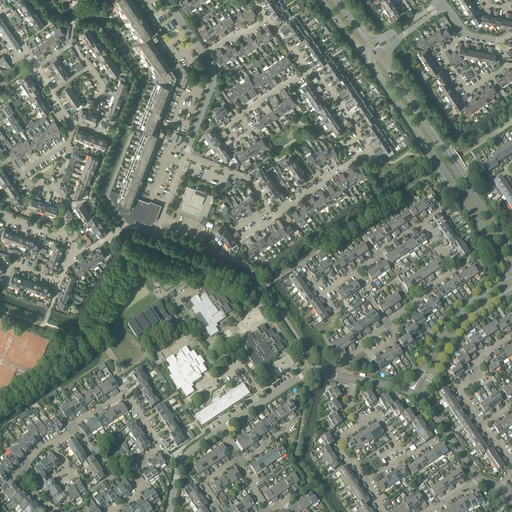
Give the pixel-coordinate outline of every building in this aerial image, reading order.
[(156,81),(139,126),(154,132),(159,134),(160,132),(164,134),(163,136),(164,136),(164,135),(166,136),(166,137),(169,138),(169,137),(168,137),(170,131),(171,132),(171,131),(162,128),(159,133),(154,131),(158,120),(163,122),(164,120),(166,121),(167,119),(160,116),(162,111),(166,113),(168,109),(163,107),(165,102),(172,105),(174,101),(167,98),(168,93),(176,96),(177,94),(174,93),(175,91),(170,89),(171,87),(183,91),(184,88),(174,85),(175,84),(178,85),(181,77),(176,77),(177,77),(176,76),(180,76),(180,75),(177,71),(174,73),(173,70),(182,64),(179,61),(169,68),(168,67),(172,64),(170,60),(165,63),(163,59),(167,56),(164,52),(160,55),(157,51),(161,48),(159,44),(155,47),(148,37),(152,34),(156,39),(165,33),(161,27),(153,33),(150,29),(154,27),(153,25),(149,28),(146,23),(150,20),(149,18),(148,17),(144,19),(141,15),(145,12),(142,9),(138,11),(135,7),(139,4),(137,1),(133,3),(130,0),(114,0),(112,2),(139,42),(135,45),(156,77),(155,77),(154,80),(156,81)] [(181,0),(183,1),(185,4),(182,6),(187,13),(192,10),(184,0),(181,0)] [(187,0),(184,0),(192,10),(196,7),(191,0),(190,0),(189,1),(187,0)] [(267,8),(277,2),(276,0),(269,0),(267,2),(268,4),(266,6),(267,8)] [(392,0),(390,0),(383,5),(385,8),(397,0),(393,0),(393,1),(392,0)] [(388,12),(396,6),(395,4),(398,3),(400,1),(399,0),(397,0),(385,8),(388,12)] [(464,3),(463,3),(466,8),(474,3),(473,0),(471,2),(469,0),(467,0),(466,2),(464,3)] [(21,6),(18,8),(21,12),(24,11),(31,6),(28,1),(21,6)] [(273,11),(280,6),(277,2),(267,8),(268,10),(271,8),(273,11)] [(466,8),(464,10),(468,15),(470,13),(476,9),(474,7),(476,5),(474,3),(466,8)] [(396,6),(388,12),(390,15),(403,6),(402,4),(400,6),(397,8),(396,6)] [(280,6),(273,11),(275,13),(272,15),(273,17),(283,11),(285,9),(282,5),(280,6)] [(27,15),(34,10),(31,6),(24,11),(27,15)] [(405,8),(403,6),(390,15),(388,17),(391,22),(394,20),(393,18),(401,13),(400,11),(403,9),(403,10),(405,8)] [(246,10),(253,20),(255,18),(253,15),(256,14),(251,7),(246,10)] [(283,11),(273,17),(274,19),(277,17),(279,20),(280,19),(282,22),(291,16),(286,8),(285,9),(283,11)] [(476,9),(470,13),(473,18),(479,14),(481,13),(479,10),(477,12),(476,9)] [(30,20),(37,15),(34,10),(27,15),(29,18),(30,20)] [(242,13),(247,20),(249,18),(251,21),(253,20),(246,10),(242,13)] [(240,11),(236,14),(244,26),(246,25),(244,22),(247,20),(242,13),(240,11)] [(236,14),(231,17),(233,19),(235,22),(237,26),(240,24),(242,27),(244,26),(236,14)] [(476,23),(478,23),(480,21),(482,19),(483,16),(482,16),(481,17),(479,14),(473,18),(473,19),(471,20),(471,21),(473,24),(474,24),(476,23)] [(33,25),(40,20),(39,18),(37,15),(30,20),(33,25)] [(221,21),(226,28),(228,26),(231,31),(233,30),(232,28),(226,18),(225,18),(224,15),(219,18),(221,21)] [(230,15),(226,18),(232,28),(234,26),(232,24),(235,22),(233,19),(231,17),(230,15)] [(483,16),(482,19),(480,21),(478,23),(480,26),(481,26),(486,22),(488,20),(489,16),(483,15),(483,16)] [(290,27),(299,21),(296,16),(287,22),(288,25),(290,27)] [(490,25),(492,24),(492,23),(494,22),(495,17),(489,16),(488,20),(486,22),(488,26),(490,25)] [(501,18),(495,17),(494,22),(492,23),(492,24),(490,25),(492,27),(493,28),(498,25),(498,24),(500,23),(501,18)] [(500,28),(504,26),(504,25),(506,24),(507,19),(501,18),(500,23),(498,24),(498,25),(500,28)] [(40,20),(33,25),(37,30),(44,25),(40,20)] [(176,25),(172,20),(165,24),(169,30),(176,25)] [(226,28),(221,21),(217,24),(223,34),(224,36),(226,34),(223,30),(226,28)] [(283,32),(282,32),(284,35),(292,30),(293,32),(300,27),(303,25),(300,21),(299,21),(290,27),(285,30),(283,32)] [(10,30),(4,23),(0,25),(0,30),(2,30),(5,34),(10,30)] [(212,27),(217,34),(219,32),(221,35),(223,34),(217,24),(212,27)] [(54,25),(52,26),(56,32),(59,37),(64,33),(59,26),(57,28),(54,25)] [(269,38),(269,39),(274,36),(267,25),(265,27),(267,30),(264,32),(269,38)] [(300,27),(293,32),(294,33),(296,36),(304,31),(306,30),(303,25),(300,27)] [(441,28),(440,29),(442,31),(446,37),(448,35),(450,37),(452,35),(452,34),(451,32),(448,28),(448,27),(446,25),(445,26),(444,25),(440,28),(441,28)] [(207,30),(214,40),(216,39),(214,36),(217,34),(212,27),(207,30)] [(91,30),(89,28),(79,35),(83,40),(85,38),(92,33),(90,31),(91,30)] [(214,40),(207,30),(206,28),(199,32),(204,38),(206,37),(208,40),(210,38),(212,41),(214,40)] [(435,32),(443,44),(445,43),(442,39),(446,37),(442,31),(440,29),(435,32)] [(15,38),(10,30),(5,34),(0,37),(0,36),(0,38),(2,41),(7,37),(10,42),(15,38)] [(260,30),(258,31),(265,42),(266,44),(271,41),(269,39),(269,38),(264,32),(262,33),(260,30)] [(296,36),(299,41),(301,40),(307,36),(306,36),(309,34),(306,30),(304,31),(296,36)] [(265,42),(258,31),(256,33),(258,36),(256,37),(260,45),(265,42)] [(51,35),(56,42),(61,39),(59,37),(56,32),(55,32),(51,35)] [(430,35),(436,44),(439,42),(442,46),(443,44),(435,32),(430,35)] [(88,42),(96,37),(94,35),(93,36),(92,33),(85,38),(88,42)] [(301,40),(304,44),(306,42),(314,38),(311,33),(309,34),(306,36),(307,36),(301,40)] [(56,42),(51,35),(46,38),(51,45),(56,42)] [(436,44),(430,35),(425,39),(429,45),(432,43),(433,46),(436,44)] [(249,38),(256,48),(260,45),(256,37),(253,39),(251,36),(249,38)] [(421,45),(425,50),(426,50),(428,49),(427,47),(429,45),(425,39),(423,36),(416,41),(416,43),(417,44),(417,45),(418,47),(421,45)] [(96,37),(88,42),(91,47),(93,46),(98,42),(96,40),(97,39),(96,37)] [(20,46),(15,38),(10,42),(5,45),(7,49),(12,45),(15,49),(20,46)] [(41,41),(46,48),(51,45),(46,38),(41,41)] [(256,48),(249,38),(247,39),(249,42),(247,43),(251,51),(256,48)] [(314,38),(306,42),(309,47),(317,42),(314,38)] [(251,51),(247,43),(244,45),(240,40),(238,41),(240,43),(247,54),(251,51)] [(46,48),(41,41),(37,44),(42,51),(46,48)] [(94,51),(104,45),(102,43),(101,43),(100,41),(98,42),(93,46),(91,47),(94,51)] [(247,54),(240,43),(240,44),(239,42),(237,44),(240,48),(238,50),(237,50),(240,53),(239,53),(242,57),(247,54)] [(317,42),(309,47),(312,51),(320,47),(317,42)] [(459,52),(463,58),(467,56),(465,53),(466,49),(462,48),(461,46),(462,43),(459,42),(457,50),(459,51),(459,52)] [(43,53),(42,51),(37,44),(32,48),(37,55),(39,53),(40,54),(41,53),(41,54),(43,53)] [(227,44),(225,45),(228,50),(226,52),(231,59),(232,61),(237,58),(235,56),(228,46),(227,44)] [(228,46),(235,56),(239,53),(240,53),(237,50),(238,50),(235,45),(232,47),(230,44),(228,46)] [(104,45),(94,51),(94,52),(97,56),(106,50),(104,48),(105,47),(104,45)] [(484,52),(483,56),(485,59),(484,59),(489,66),(492,63),(490,60),(489,58),(491,47),(489,46),(488,51),(487,50),(487,53),(484,52)] [(320,47),(312,51),(315,56),(323,51),(320,47)] [(493,47),(491,47),(489,58),(490,60),(492,63),(493,64),(497,61),(495,59),(496,54),(493,54),(493,52),(492,52),(493,47)] [(220,49),(218,50),(226,62),(231,59),(226,52),(223,53),(220,49)] [(423,60),(429,56),(428,53),(430,52),(428,49),(426,50),(425,50),(425,51),(420,54),(423,60)] [(106,50),(97,56),(100,60),(110,54),(108,52),(107,52),(106,50)] [(218,50),(216,51),(217,53),(219,56),(216,58),(218,61),(216,62),(219,66),(221,65),(226,62),(218,50)] [(323,51),(315,56),(318,60),(326,55),(323,51)] [(455,51),(452,53),(458,62),(459,63),(464,60),(463,58),(459,52),(456,53),(455,51)] [(458,62),(452,53),(450,55),(451,57),(449,59),(453,65),(458,62)] [(100,60),(103,65),(105,64),(112,59),(110,57),(111,56),(110,54),(100,60)] [(331,59),(328,54),(326,55),(318,60),(321,65),(331,59)] [(0,57),(0,64),(3,63),(7,68),(10,66),(3,55),(0,57)] [(282,58),(287,65),(292,62),(287,55),(282,58)] [(51,69),(63,61),(59,56),(50,62),(52,65),(49,66),(49,68),(50,68),(51,69)] [(427,65),(435,59),(433,57),(431,58),(429,56),(423,60),(427,65)] [(333,57),(326,62),(329,67),(336,62),(333,57)] [(287,65),(282,58),(278,61),(283,68),(287,65)] [(108,68),(116,63),(114,61),(113,61),(112,59),(105,64),(108,68)] [(430,70),(436,66),(434,63),(436,62),(435,59),(427,65),(430,70)] [(57,71),(66,65),(63,61),(51,69),(51,70),(51,71),(52,71),(55,69),(57,71)] [(283,68),(278,61),(274,64),(278,71),(283,68)] [(332,71),(339,66),(336,62),(329,67),(332,71)] [(106,69),(109,73),(111,73),(118,68),(116,66),(117,65),(116,63),(108,68),(106,69)] [(278,71),(274,64),(269,67),(274,74),(278,71)] [(56,76),(57,78),(69,70),(66,65),(57,71),(58,73),(55,75),(55,76),(56,76)] [(185,75),(188,74),(183,66),(180,68),(185,75)] [(335,76),(342,71),(339,66),(332,71),(335,76)] [(436,66),(430,70),(433,75),(435,73),(442,69),(440,67),(438,68),(436,66)] [(265,70),(275,85),(278,83),(273,76),(275,75),(274,74),(269,67),(265,70)] [(119,70),(118,68),(111,73),(114,77),(122,72),(120,70),(119,70)] [(439,79),(447,73),(446,70),(443,72),(442,69),(435,73),(439,79)] [(72,74),(69,70),(57,78),(58,79),(57,80),(58,80),(61,78),(63,80),(72,74)] [(275,85),(265,70),(260,73),(265,80),(265,81),(266,82),(267,81),(272,87),(275,85)] [(265,80),(259,71),(254,74),(256,76),(261,84),(262,86),(264,85),(263,82),(265,80)] [(342,71),(335,76),(338,80),(340,79),(345,75),(342,71)] [(503,76),(507,82),(511,79),(511,78),(507,71),(504,72),(505,74),(503,76)] [(21,84),(33,76),(32,75),(32,74),(31,74),(29,76),(27,73),(18,79),(21,84)] [(446,81),(449,80),(447,77),(449,75),(447,73),(439,79),(442,83),(442,84),(446,81)] [(345,75),(340,79),(343,83),(350,78),(347,74),(345,75)] [(245,80),(255,95),(258,94),(253,86),(254,85),(254,84),(251,79),(248,75),(244,78),(245,80)] [(24,88),(33,82),(32,80),(34,78),(35,77),(34,77),(33,76),(21,84),(24,88)] [(261,84),(256,76),(251,79),(254,84),(254,85),(256,87),(261,84)] [(507,82),(503,76),(500,78),(499,76),(496,78),(502,86),(507,82)] [(245,80),(244,78),(239,81),(241,83),(246,90),(247,89),(252,97),(255,95),(245,80)] [(350,78),(343,83),(346,88),(353,83),(350,78)] [(119,86),(128,89),(128,87),(127,87),(128,84),(126,83),(128,80),(125,79),(124,82),(121,81),(119,86)] [(304,92),(313,86),(312,84),(315,82),(313,79),(301,87),(304,92)] [(235,84),(241,93),(246,90),(241,83),(239,81),(235,84)] [(448,83),(446,81),(442,84),(442,83),(440,85),(444,90),(452,85),(450,82),(448,83)] [(29,91),(39,85),(38,84),(39,83),(37,83),(35,85),(33,82),(24,88),(27,93),(29,91)] [(353,83),(346,88),(347,90),(349,92),(356,87),(353,83)] [(63,96),(73,89),(69,84),(62,89),(64,91),(61,93),(61,94),(62,94),(63,96)] [(241,93),(235,84),(230,87),(232,89),(237,96),(238,95),(244,103),(246,102),(246,101),(246,100),(244,98),(241,94),(241,93)] [(40,86),(39,85),(29,91),(27,93),(30,97),(39,91),(38,89),(41,87),(41,86),(40,86)] [(313,86),(304,92),(307,96),(321,87),(319,85),(315,88),(313,86)] [(452,85),(444,90),(447,95),(453,91),(451,88),(453,87),(452,85)] [(128,89),(119,86),(117,91),(125,94),(125,91),(127,92),(128,89)] [(487,87),(492,96),(497,92),(495,89),(493,86),(490,88),(489,86),(487,87)] [(321,87),(307,96),(310,101),(317,96),(319,94),(318,92),(322,89),(321,87)] [(352,97),(359,92),(356,87),(349,92),(344,95),(342,97),(344,99),(350,95),(352,97)] [(483,93),(489,101),(494,98),(492,96),(487,87),(484,89),(486,91),(483,93)] [(69,98),(76,94),(73,89),(63,96),(64,97),(63,97),(64,98),(67,96),(69,98)] [(232,100),(237,96),(232,89),(227,92),(232,100)] [(282,90),(293,107),(297,105),(291,95),(289,96),(288,95),(284,89),(282,90)] [(282,101),(288,110),(292,107),(293,108),(293,107),(282,90),(279,92),(284,99),(282,101)] [(359,92),(352,97),(353,99),(346,104),(347,106),(362,96),(365,95),(362,90),(359,92)] [(125,94),(117,91),(115,96),(124,100),(125,97),(123,97),(125,94)] [(450,100),(458,94),(457,92),(455,93),(453,91),(447,95),(450,100)] [(37,93),(28,99),(31,103),(33,102),(43,95),(42,94),(43,93),(42,93),(39,95),(37,93)] [(323,99),(325,97),(327,96),(326,93),(319,98),(317,96),(310,101),(313,105),(320,100),(323,99)] [(479,98),(483,105),(489,101),(483,93),(480,95),(482,97),(479,98)] [(69,105),(79,98),(76,94),(69,98),(70,100),(67,102),(67,103),(68,103),(69,105)] [(454,105),(460,101),(462,99),(461,98),(460,97),(458,94),(450,100),(454,105)] [(36,106),(43,102),(42,99),(45,98),(45,97),(44,97),(43,95),(33,102),(36,106)] [(275,95),(273,96),(274,99),(276,101),(277,104),(284,113),(288,111),(288,110),(282,101),(280,102),(275,95)] [(124,100),(115,96),(113,101),(121,104),(122,104),(123,102),(124,100)] [(276,101),(274,99),(272,96),(270,98),(275,105),(273,107),(274,109),(278,114),(279,116),(279,117),(284,113),(277,104),(276,101)] [(358,106),(365,101),(362,96),(347,106),(349,109),(356,104),(358,106)] [(79,98),(69,105),(70,106),(69,106),(71,107),(73,105),(75,107),(82,103),(79,98)] [(473,100),(478,108),(483,105),(479,98),(477,100),(475,98),(473,100)] [(19,99),(13,103),(16,107),(22,103),(19,99)] [(320,100),(313,105),(316,110),(318,109),(324,105),(323,105),(320,100)] [(478,108),(473,100),(470,101),(472,103),(469,105),(473,111),(478,108)] [(121,104),(113,101),(111,106),(120,110),(121,107),(122,104),(121,104)] [(361,110),(368,105),(365,101),(358,106),(361,110)] [(461,103),(460,101),(454,105),(457,110),(461,108),(462,110),(464,108),(463,106),(465,104),(463,102),(461,103)] [(43,102),(36,106),(37,107),(34,108),(38,113),(38,112),(49,104),(48,103),(49,102),(48,102),(45,104),(43,102)] [(265,104),(275,119),(279,116),(278,114),(274,109),(272,110),(267,103),(265,104)] [(325,103),(323,105),(324,105),(318,109),(321,113),(329,108),(328,108),(325,103)] [(333,105),(331,106),(328,108),(329,108),(321,113),(320,114),(323,119),(332,113),(330,110),(338,105),(336,103),(333,105)] [(6,111),(8,115),(9,115),(12,113),(14,112),(8,104),(0,109),(0,114),(6,111)] [(50,106),(49,104),(38,112),(41,117),(43,116),(44,117),(49,113),(48,112),(49,111),(48,108),(51,107),(51,106),(50,106)] [(219,107),(224,115),(229,112),(224,104),(219,107)] [(275,119),(265,104),(262,106),(267,114),(265,115),(270,122),(275,119)] [(364,115),(371,110),(374,108),(371,104),(368,105),(361,110),(364,115)] [(465,104),(463,106),(464,108),(462,110),(466,116),(473,111),(469,105),(467,107),(465,104)] [(109,111),(117,114),(118,112),(119,112),(120,110),(111,106),(109,111)] [(224,115),(219,107),(215,111),(218,115),(215,117),(215,119),(216,120),(215,121),(217,124),(219,123),(222,121),(220,118),(224,115)] [(84,121),(88,112),(81,109),(79,111),(78,114),(80,115),(80,118),(82,119),(82,120),(84,121)] [(334,111),(332,113),(323,119),(326,123),(335,117),(334,117),(337,115),(339,114),(342,112),(340,110),(335,113),(334,111)] [(367,119),(374,114),(371,110),(364,115),(367,119)] [(117,114),(109,111),(107,116),(116,120),(117,117),(116,117),(117,114)] [(90,122),(93,114),(88,112),(84,121),(87,122),(87,121),(90,122)] [(4,118),(2,119),(1,120),(3,123),(9,120),(12,124),(17,121),(12,113),(9,115),(8,115),(4,118)] [(93,114),(90,122),(92,123),(92,124),(95,125),(96,121),(98,122),(100,118),(98,117),(98,116),(93,114)] [(374,114),(367,119),(370,123),(375,120),(377,119),(374,114)] [(261,118),(266,125),(270,122),(265,115),(261,118)] [(326,123),(325,124),(328,128),(330,126),(337,121),(335,117),(326,123)] [(266,125),(261,118),(256,121),(261,128),(266,125)] [(333,131),(341,126),(343,124),(345,123),(348,121),(346,118),(339,123),(337,121),(330,126),(330,127),(333,131)] [(378,125),(375,120),(370,123),(370,124),(368,125),(371,130),(378,125)] [(17,121),(12,124),(7,127),(7,128),(6,128),(9,131),(14,128),(17,132),(22,129),(17,121)] [(50,124),(58,136),(59,135),(60,134),(58,132),(60,130),(54,121),(50,124)] [(50,124),(45,127),(46,129),(47,129),(51,136),(54,134),(55,137),(55,138),(58,142),(61,140),(58,136),(50,124)] [(378,125),(371,130),(374,134),(381,129),(378,125)] [(341,126),(333,131),(336,136),(344,131),(341,126)] [(79,139),(82,131),(80,130),(80,129),(78,128),(74,137),(79,139)] [(215,132),(212,128),(204,134),(203,135),(205,137),(206,137),(207,136),(208,137),(215,132)] [(377,139),(384,134),(386,132),(384,128),(381,129),(374,134),(377,139)] [(42,132),(49,142),(50,141),(51,141),(51,140),(49,138),(51,136),(47,129),(46,129),(42,132)] [(206,139),(209,143),(226,132),(225,130),(220,133),(219,132),(217,134),(215,132),(208,137),(206,139)] [(84,141),(88,132),(86,131),(85,132),(82,131),(79,139),(84,141)] [(38,135),(42,142),(45,141),(46,143),(47,143),(49,142),(42,132),(38,135)] [(90,143),(93,135),(90,134),(90,133),(88,132),(84,141),(85,141),(84,143),(89,145),(90,143)] [(143,132),(120,191),(135,197),(137,193),(141,195),(142,192),(137,191),(139,186),(144,188),(146,183),(141,182),(143,177),(148,179),(149,174),(144,173),(146,168),(151,169),(153,165),(148,163),(150,159),(155,160),(156,156),(151,154),(153,150),(158,151),(160,147),(155,145),(158,138),(143,132)] [(226,132),(209,143),(212,148),(214,146),(221,141),(220,139),(228,134),(226,132)] [(42,142),(38,135),(36,133),(32,136),(33,138),(40,148),(41,147),(42,147),(42,146),(40,144),(42,142)] [(182,143),(184,137),(176,134),(174,140),(182,143)] [(262,148),(256,139),(255,138),(256,138),(254,136),(252,134),(249,135),(253,141),(252,142),(252,144),(253,143),(258,151),(262,148)] [(377,139),(372,142),(370,143),(369,144),(371,147),(379,141),(380,143),(387,138),(384,134),(377,139)] [(95,145),(98,136),(96,135),(95,136),(93,135),(90,143),(89,145),(94,147),(95,145)] [(100,147),(103,139),(103,138),(101,137),(98,136),(95,145),(100,147)] [(244,137),(242,138),(245,142),(247,144),(246,144),(248,147),(251,145),(247,140),(246,140),(244,137)] [(257,138),(256,139),(262,148),(264,151),(268,148),(262,137),(258,140),(257,138)] [(29,141),(29,142),(32,146),(33,149),(36,147),(37,149),(38,150),(38,149),(40,148),(33,138),(29,141)] [(103,139),(100,147),(105,149),(108,140),(106,139),(103,138),(103,139)] [(230,138),(223,143),(224,146),(227,144),(232,141),(230,138)] [(383,148),(390,143),(387,138),(380,143),(381,145),(383,148)] [(409,143),(406,138),(401,142),(404,146),(409,143)] [(27,139),(23,142),(23,143),(29,152),(31,151),(31,150),(30,148),(32,146),(29,142),(29,141),(27,139)] [(23,142),(22,140),(17,143),(23,152),(25,151),(31,160),(33,158),(29,152),(23,143),(23,142)] [(221,141),(214,146),(212,148),(215,152),(217,151),(224,146),(223,143),(221,141)] [(383,148),(375,153),(377,156),(385,150),(386,152),(396,146),(393,141),(390,143),(383,148)] [(23,152),(17,143),(12,147),(14,149),(14,148),(20,158),(22,157),(22,156),(21,154),(23,152)] [(227,144),(224,146),(217,151),(220,155),(229,150),(228,148),(231,145),(229,143),(227,144)] [(248,147),(253,154),(258,151),(253,143),(252,144),(251,145),(248,147)] [(328,148),(334,157),(338,154),(336,151),(341,148),(339,144),(334,148),(334,147),(331,146),(328,148)] [(383,148),(381,145),(378,147),(373,150),(375,153),(383,148)] [(244,150),(249,157),(253,154),(248,147),(244,150)] [(500,151),(505,159),(510,156),(504,147),(500,151)] [(19,159),(20,158),(14,148),(14,149),(9,152),(14,158),(16,157),(18,159),(19,160),(19,159)] [(235,156),(234,155),(233,153),(237,150),(236,148),(230,152),(229,150),(220,155),(225,162),(235,156)] [(235,156),(239,153),(244,160),(249,157),(244,150),(242,148),(238,151),(237,150),(233,153),(234,155),(235,156)] [(323,151),(328,158),(330,156),(333,162),(336,160),(335,158),(334,159),(333,157),(334,157),(328,148),(323,151)] [(328,158),(323,151),(319,154),(323,161),(328,158)] [(495,154),(501,162),(505,159),(500,151),(495,154)] [(319,164),(314,157),(311,152),(306,156),(312,165),(314,164),(319,170),(321,168),(319,164)] [(314,157),(319,164),(323,161),(319,154),(314,157)] [(501,162),(495,154),(491,157),(492,159),(496,165),(497,164),(501,162)] [(87,160),(98,165),(99,163),(98,162),(99,159),(89,155),(87,160)] [(285,166),(295,159),(292,155),(286,158),(285,156),(279,160),(284,167),(285,166)] [(291,169),(298,164),(295,159),(285,166),(288,170),(291,169)] [(488,162),(493,170),(498,166),(497,164),(496,165),(492,159),(488,162)] [(98,165),(87,160),(85,165),(95,169),(96,167),(97,167),(98,165)] [(493,170),(488,162),(483,165),(488,173),(493,170)] [(256,176),(265,170),(267,169),(264,164),(262,166),(261,163),(256,167),(257,169),(255,170),(253,173),(256,176)] [(294,173),(301,168),(298,164),(291,169),(294,173)] [(358,171),(361,176),(363,179),(367,175),(360,164),(358,166),(360,170),(358,171)] [(83,170),(94,175),(95,173),(94,172),(95,169),(85,165),(83,170)] [(351,167),(349,168),(359,182),(363,179),(361,176),(358,171),(357,169),(354,171),(351,167)] [(293,176),(295,179),(302,174),(304,173),(301,168),(294,173),(295,175),(293,176)] [(359,182),(349,168),(347,169),(350,174),(348,175),(354,185),(359,182)] [(81,175),(91,179),(92,177),(93,177),(94,175),(83,170),(81,175)] [(265,170),(256,176),(256,177),(253,179),(254,181),(260,177),(261,180),(268,175),(265,170)] [(8,171),(0,176),(0,180),(1,182),(8,177),(7,175),(9,174),(10,172),(9,172),(8,171)] [(343,173),(340,174),(348,185),(350,188),(354,185),(348,175),(345,177),(343,173)] [(295,179),(298,184),(305,179),(302,174),(295,179)] [(339,181),(344,188),(348,185),(340,174),(338,175),(341,180),(339,181)] [(9,179),(8,177),(1,182),(0,182),(0,184),(2,188),(4,187),(14,180),(18,178),(16,175),(9,179)] [(91,179),(81,175),(79,181),(81,181),(88,184),(90,185),(91,183),(90,182),(91,179)] [(264,184),(271,179),(268,175),(261,180),(264,184)] [(497,187),(505,182),(502,177),(494,183),(497,187)] [(228,179),(224,190),(226,190),(233,185),(228,179)] [(271,179),(264,184),(262,185),(265,190),(267,189),(274,184),(271,179)] [(14,180),(4,187),(7,191),(14,186),(13,184),(15,183),(16,181),(15,181),(14,180)] [(344,188),(339,181),(337,183),(339,186),(337,188),(343,198),(348,195),(344,188)] [(267,189),(270,193),(279,187),(276,182),(274,184),(267,189)] [(500,192),(508,186),(505,182),(497,187),(500,192)] [(60,185),(59,188),(63,189),(65,193),(67,193),(68,191),(67,190),(68,188),(60,185)] [(85,188),(77,185),(75,190),(87,195),(89,190),(85,189),(85,188)] [(200,189),(200,188),(200,187),(199,186),(198,186),(197,186),(197,187),(196,189),(187,185),(183,197),(183,198),(184,199),(187,200),(186,203),(185,203),(184,204),(182,209),(196,215),(197,215),(197,214),(198,214),(199,211),(201,212),(200,212),(200,213),(201,213),(201,214),(207,216),(215,196),(206,192),(207,191),(200,189)] [(10,196),(20,189),(19,188),(20,187),(18,187),(16,189),(14,186),(7,191),(10,196)] [(332,186),(330,187),(340,203),(341,202),(340,200),(343,198),(337,188),(335,190),(332,186)] [(503,196),(511,191),(508,186),(500,192),(503,196)] [(279,187),(270,193),(273,198),(275,196),(282,191),(279,187)] [(330,193),(328,194),(333,201),(334,204),(338,201),(339,203),(340,203),(330,187),(328,189),(330,193)] [(135,197),(112,188),(109,194),(127,221),(134,224),(136,220),(149,225),(155,221),(161,206),(157,205),(135,197)] [(10,196),(8,197),(11,202),(13,200),(20,195),(19,193),(22,192),(22,190),(21,190),(20,189),(10,196)] [(32,198),(29,206),(28,209),(33,210),(38,197),(41,191),(37,189),(35,194),(36,196),(36,197),(34,200),(32,198)] [(87,195),(75,190),(73,196),(81,199),(82,196),(83,196),(84,194),(87,195)] [(286,196),(282,191),(275,196),(279,201),(286,196)] [(317,198),(324,207),(328,205),(327,202),(321,193),(319,191),(317,192),(320,196),(317,198)] [(506,201),(511,196),(511,192),(511,191),(503,196),(506,201)] [(252,192),(251,194),(250,192),(245,196),(247,198),(247,197),(252,205),(256,201),(253,197),(255,196),(252,192)] [(333,201),(328,194),(326,196),(323,192),(321,193),(327,202),(328,205),(333,201)] [(426,200),(434,211),(436,210),(434,207),(434,206),(433,206),(436,204),(433,200),(435,199),(431,194),(429,195),(430,197),(426,200)] [(20,195),(13,200),(16,204),(14,205),(19,212),(24,205),(21,201),(26,198),(25,197),(25,196),(24,196),(22,198),(20,195)] [(324,207),(317,198),(315,200),(312,196),(310,197),(319,210),(324,207)] [(39,210),(42,202),(40,201),(41,198),(40,197),(40,198),(38,197),(33,210),(33,211),(38,213),(39,210)] [(42,202),(39,210),(44,212),(48,201),(49,198),(48,197),(46,199),(47,200),(46,200),(45,203),(42,202)] [(242,200),(251,213),(253,211),(249,206),(252,205),(247,197),(247,198),(242,200)] [(319,210),(310,197),(308,199),(311,203),(309,204),(313,211),(314,211),(315,213),(319,210)] [(251,213),(242,200),(238,203),(243,211),(245,209),(248,214),(251,213)] [(421,203),(427,210),(429,208),(432,212),(434,211),(426,200),(421,203)] [(79,212),(86,207),(84,205),(85,204),(84,202),(76,207),(79,212)] [(238,203),(237,202),(232,205),(238,214),(243,211),(238,203)] [(313,211),(309,204),(306,206),(303,202),(301,203),(309,214),(313,211)] [(52,206),(49,214),(54,216),(58,205),(57,204),(57,203),(56,204),(55,207),(52,206)] [(311,216),(309,214),(301,203),(299,204),(302,208),(300,210),(301,212),(306,219),(311,216)] [(417,206),(425,217),(427,216),(424,212),(427,210),(421,203),(417,206)] [(232,215),(228,208),(226,205),(221,209),(227,218),(226,219),(228,222),(231,220),(229,217),(232,215)] [(238,214),(232,205),(228,208),(232,215),(233,217),(238,214)] [(425,217),(417,206),(413,209),(418,216),(420,214),(423,218),(425,217)] [(82,216),(90,211),(88,209),(87,210),(86,207),(79,212),(82,216)] [(408,212),(416,223),(418,222),(415,218),(418,216),(413,209),(408,212)] [(308,222),(306,219),(301,212),(299,214),(296,210),(291,213),(294,217),(296,220),(299,224),(302,222),(303,225),(308,222)] [(82,216),(85,221),(86,221),(92,216),(90,214),(91,213),(90,211),(82,216)] [(404,215),(409,222),(411,220),(414,224),(416,223),(408,212),(404,215)] [(445,218),(442,213),(433,220),(434,222),(430,226),(431,227),(432,227),(443,219),(445,218)] [(92,216),(86,221),(89,225),(92,223),(100,218),(98,216),(97,216),(95,214),(92,216)] [(399,218),(407,229),(409,228),(406,224),(409,222),(404,215),(399,218)] [(92,229),(102,223),(100,220),(101,220),(100,218),(92,223),(93,224),(91,226),(90,227),(92,229)] [(284,225),(283,225),(279,218),(276,220),(279,224),(280,224),(281,226),(279,228),(284,235),(285,237),(290,234),(285,227),(284,225)] [(395,221),(400,228),(402,226),(405,230),(407,229),(399,218),(395,221)] [(439,229),(446,224),(443,219),(432,227),(433,229),(437,226),(439,229)] [(390,224),(398,235),(400,234),(397,230),(400,228),(395,221),(390,224)] [(440,231),(436,234),(438,236),(449,228),(452,226),(449,222),(446,224),(439,229),(440,231)] [(98,232),(106,227),(104,224),(103,225),(102,223),(92,229),(95,234),(98,232)] [(216,235),(218,234),(227,228),(223,223),(219,226),(218,224),(212,228),(213,230),(213,232),(216,235)] [(279,238),(284,235),(279,228),(277,230),(273,224),(271,226),(279,238)] [(289,224),(285,227),(290,234),(294,231),(289,224)] [(398,235),(390,224),(385,227),(391,234),(393,232),(396,236),(398,235)] [(279,238),(271,226),(269,227),(272,233),(270,234),(275,241),(279,238)] [(106,227),(98,232),(101,237),(108,232),(106,230),(107,229),(106,227)] [(381,230),(379,227),(375,230),(377,233),(382,240),(384,238),(387,242),(389,241),(381,230)] [(391,234),(385,227),(381,230),(389,241),(391,240),(388,236),(391,234)] [(2,230),(0,231),(0,235),(1,236),(1,237),(6,239),(9,231),(6,231),(7,229),(4,228),(4,230),(2,230)] [(11,241),(15,229),(13,228),(11,232),(9,231),(6,239),(5,242),(10,244),(11,241)] [(218,234),(221,238),(230,232),(227,228),(218,234)] [(449,228),(438,236),(439,238),(443,235),(445,238),(452,233),(449,228)] [(236,234),(238,233),(239,233),(237,230),(231,234),(230,232),(221,238),(220,239),(223,243),(226,241),(233,237),(236,234)] [(275,241),(270,234),(268,236),(264,230),(262,232),(264,235),(270,244),(275,241)] [(21,245),(20,248),(25,250),(26,247),(29,239),(27,238),(27,236),(29,232),(26,231),(25,235),(21,245)] [(256,233),(266,247),(270,244),(264,235),(262,237),(258,231),(256,233)] [(266,247),(256,233),(254,234),(257,240),(255,241),(261,250),(266,247)] [(382,240),(377,233),(372,236),(380,247),(382,246),(379,242),(382,240)] [(444,245),(455,237),(452,233),(445,238),(446,240),(442,243),(444,245)] [(417,237),(422,244),(426,241),(421,234),(417,237)] [(21,245),(25,235),(23,235),(23,237),(19,235),(16,243),(21,245)] [(380,247),(372,236),(367,239),(372,246),(375,244),(378,248),(380,247)] [(226,241),(229,246),(236,242),(233,237),(226,241)] [(412,240),(417,247),(422,244),(417,237),(412,240)] [(455,237),(444,245),(445,247),(449,244),(451,247),(458,242),(458,241),(455,237)] [(27,247),(31,249),(33,243),(35,239),(32,238),(32,240),(29,239),(26,247),(27,247)] [(257,253),(250,244),(248,240),(247,239),(244,241),(249,248),(247,249),(252,256),(257,253)] [(408,243),(413,250),(417,247),(412,240),(408,243)] [(463,245),(460,240),(458,242),(451,247),(453,249),(448,252),(450,254),(452,252),(463,245)] [(261,250),(255,241),(253,242),(250,244),(257,253),(261,250)] [(36,244),(33,243),(31,249),(30,251),(35,253),(39,243),(36,242),(36,244)] [(54,242),(51,249),(52,249),(52,250),(53,250),(61,253),(62,250),(64,251),(65,248),(61,247),(62,244),(54,242)] [(408,243),(403,246),(408,253),(410,256),(414,253),(413,250),(408,243)] [(358,247),(363,255),(366,253),(368,257),(370,256),(363,244),(358,247)] [(463,245),(452,252),(453,254),(457,252),(459,254),(464,251),(466,249),(464,246),(463,245)] [(408,253),(403,246),(399,249),(404,256),(408,253)] [(363,255),(358,247),(354,250),(361,262),(363,260),(361,257),(363,255)] [(99,251),(96,253),(101,260),(101,259),(106,256),(104,254),(102,251),(100,248),(98,249),(99,251)] [(404,256),(399,249),(394,252),(399,259),(404,256)] [(457,259),(458,262),(469,254),(466,249),(464,251),(459,254),(461,257),(457,259)] [(53,250),(51,255),(61,259),(62,257),(62,256),(60,255),(61,253),(53,250)] [(354,250),(349,253),(354,261),(357,259),(359,263),(361,262),(354,250)] [(345,256),(352,268),(354,266),(352,263),(354,261),(349,253),(348,251),(343,254),(345,256)] [(93,252),(91,254),(97,263),(101,260),(96,253),(94,254),(93,252)] [(394,252),(390,255),(395,262),(399,259),(394,252)] [(97,263),(91,254),(89,255),(91,257),(88,259),(92,266),(94,268),(98,265),(97,263)] [(343,254),(339,257),(340,259),(345,267),(348,265),(350,269),(352,268),(345,256),(343,254)] [(390,265),(395,262),(390,255),(385,258),(390,265)] [(92,266),(88,259),(85,260),(84,258),(82,260),(88,269),(92,266)] [(340,259),(336,262),(343,274),(345,272),(343,268),(345,267),(340,259)] [(49,260),(48,265),(53,267),(53,268),(57,269),(58,266),(56,266),(57,263),(50,260),(49,260)] [(79,265),(83,271),(88,269),(82,260),(80,261),(82,263),(79,265)] [(327,260),(323,263),(325,265),(327,268),(333,277),(335,276),(332,271),(334,270),(333,268),(331,266),(331,265),(327,260)] [(334,260),(329,263),(331,265),(331,266),(334,270),(336,273),(339,271),(341,275),(343,274),(336,262),(334,260)] [(439,260),(434,263),(442,274),(444,273),(441,269),(444,267),(439,260)] [(385,262),(380,265),(385,272),(390,269),(385,262)] [(48,265),(45,264),(43,263),(40,271),(49,274),(50,272),(53,273),(54,271),(52,270),(53,268),(53,267),(48,265)] [(323,263),(318,266),(320,269),(325,276),(328,274),(331,278),(333,277),(327,268),(325,265),(323,263)] [(430,266),(435,273),(437,271),(440,275),(442,274),(434,263),(430,266)] [(85,274),(79,265),(76,266),(75,264),(73,266),(80,277),(85,274)] [(380,265),(379,264),(377,265),(378,266),(376,268),(380,275),(385,272),(380,265)] [(425,269),(433,280),(435,279),(432,275),(435,273),(430,266),(425,269)] [(473,267),(469,270),(474,278),(480,273),(478,269),(476,270),(473,267)] [(372,268),(370,270),(371,271),(376,278),(380,275),(376,268),(373,270),(372,268)] [(13,272),(9,285),(14,287),(15,284),(18,276),(15,275),(17,270),(15,269),(13,272)] [(325,276),(320,269),(316,272),(324,283),(326,282),(323,278),(325,276)] [(433,280),(425,269),(421,272),(426,279),(428,277),(431,281),(433,280)] [(315,270),(310,273),(311,275),(316,282),(319,280),(322,284),(324,283),(316,272),(315,270)] [(474,278),(469,270),(464,273),(469,281),(474,278)] [(376,278),(371,271),(366,274),(371,282),(376,278)] [(426,279),(421,272),(416,275),(424,286),(426,285),(423,281),(426,279)] [(20,286),(24,276),(24,274),(22,273),(21,277),(18,276),(15,284),(14,287),(19,288),(20,286)] [(67,277),(66,279),(74,282),(76,277),(66,273),(65,276),(67,277)] [(469,281),(464,273),(460,276),(465,284),(469,281)] [(289,279),(286,281),(289,286),(291,285),(292,284),(300,279),(301,278),(300,276),(298,277),(297,274),(289,279)] [(424,286),(416,275),(412,278),(417,285),(419,283),(422,287),(424,286)] [(24,276),(20,286),(25,287),(24,289),(25,289),(26,288),(25,288),(28,280),(26,279),(26,277),(24,276)] [(34,280),(30,289),(35,291),(34,293),(35,293),(36,291),(35,291),(38,283),(36,282),(38,277),(35,276),(34,278),(34,280)] [(455,279),(460,287),(465,284),(460,276),(455,279)] [(31,281),(28,280),(25,288),(26,288),(30,289),(34,280),(34,278),(32,277),(31,281)] [(407,281),(415,292),(417,291),(414,287),(417,285),(412,278),(407,281)] [(62,284),(72,287),(74,282),(75,283),(76,282),(74,282),(66,279),(65,282),(63,281),(62,284)] [(292,284),(291,285),(292,285),(293,284),(295,288),(303,283),(300,279),(292,284)] [(460,287),(455,279),(451,282),(456,290),(460,287)] [(415,292),(407,281),(403,284),(408,291),(410,289),(413,293),(415,292)] [(224,297),(222,299),(218,292),(215,294),(210,287),(209,288),(204,282),(197,286),(201,291),(198,293),(199,295),(191,301),(195,308),(192,309),(196,316),(194,318),(203,331),(205,329),(211,338),(218,333),(215,328),(218,327),(216,325),(226,318),(225,316),(231,312),(227,305),(229,304),(224,297)] [(351,285),(356,293),(360,289),(355,282),(351,285)] [(446,285),(451,293),(456,290),(451,282),(446,285)] [(40,293),(44,283),(43,283),(42,285),(38,283),(35,291),(36,291),(40,293)] [(44,283),(40,293),(45,295),(47,290),(48,290),(49,287),(46,286),(46,284),(44,283)] [(303,283),(295,288),(298,292),(297,293),(298,293),(306,288),(303,283)] [(72,287),(62,284),(62,285),(64,286),(62,289),(70,292),(72,287)] [(351,285),(350,284),(348,285),(349,287),(346,288),(351,296),(356,293),(351,285)] [(451,293),(446,285),(442,288),(447,296),(451,293)] [(298,293),(297,293),(298,294),(299,294),(301,297),(309,292),(307,290),(309,289),(307,287),(306,288),(298,293)] [(346,288),(342,291),(347,299),(349,301),(353,298),(351,296),(346,288)] [(438,291),(443,299),(447,296),(442,288),(438,291)] [(45,295),(44,299),(45,298),(50,299),(54,290),(52,289),(51,289),(50,291),(48,290),(47,290),(45,295)] [(59,294),(68,297),(70,293),(72,293),(70,292),(62,289),(61,292),(60,291),(59,294)] [(347,299),(342,291),(337,294),(339,297),(342,302),(347,299)] [(443,299),(438,291),(433,295),(436,299),(436,298),(438,302),(443,299)] [(309,292),(301,297),(304,301),(303,302),(304,302),(312,297),(313,296),(312,294),(310,295),(309,292)] [(68,297),(59,294),(58,295),(60,296),(59,300),(61,300),(67,302),(68,297)] [(392,297),(399,308),(401,307),(398,303),(401,301),(399,298),(396,294),(392,297)] [(304,302),(303,302),(304,303),(305,302),(308,306),(310,305),(315,301),(313,299),(315,298),(313,296),(312,297),(304,302)] [(387,300),(392,308),(395,306),(397,310),(399,308),(392,297),(387,300)] [(443,308),(441,306),(438,302),(436,298),(436,299),(431,302),(436,309),(438,311),(443,308)] [(67,302),(61,300),(60,303),(58,302),(57,305),(56,307),(60,309),(61,306),(67,308),(69,304),(70,304),(71,303),(67,302)] [(315,301),(310,305),(312,309),(311,309),(312,310),(313,309),(320,304),(317,300),(315,301)] [(392,308),(387,300),(382,303),(390,315),(392,313),(390,309),(392,308)] [(427,305),(432,312),(435,309),(437,312),(438,311),(436,309),(431,302),(427,305)] [(128,326),(138,340),(139,342),(162,326),(163,327),(167,325),(168,327),(171,325),(170,323),(173,321),(170,317),(169,318),(159,303),(157,304),(157,303),(149,308),(149,307),(132,318),(134,322),(128,326)] [(390,315),(382,303),(378,306),(383,314),(385,312),(388,316),(390,315)] [(313,309),(312,310),(313,310),(316,314),(323,309),(320,304),(313,309)] [(423,305),(421,306),(422,308),(427,315),(429,317),(434,314),(432,312),(427,305),(424,306),(423,305)] [(259,308),(257,310),(264,320),(266,318),(259,308)] [(323,309),(316,314),(319,318),(331,310),(329,308),(325,311),(323,309)] [(422,308),(418,311),(420,315),(423,318),(425,320),(429,317),(427,315),(422,308)] [(319,318),(318,319),(319,319),(322,323),(329,318),(327,315),(329,314),(331,312),(332,312),(331,310),(319,318)] [(380,320),(375,313),(373,310),(368,313),(370,316),(378,327),(380,326),(377,322),(380,320)] [(421,325),(423,327),(427,324),(425,320),(423,318),(420,315),(416,318),(421,325)] [(366,319),(371,326),(373,325),(376,328),(378,327),(370,316),(366,319)] [(421,325),(416,318),(411,321),(414,325),(417,328),(421,325)] [(502,321),(509,333),(511,331),(509,327),(511,326),(506,318),(502,321)] [(371,326),(366,319),(361,322),(369,333),(371,332),(368,328),(371,326)] [(502,321),(497,324),(501,330),(502,332),(505,330),(507,334),(509,333),(502,321)] [(369,333),(361,322),(357,325),(362,332),(364,331),(367,335),(369,333)] [(491,325),(499,337),(501,335),(498,331),(501,330),(497,324),(496,322),(491,325)] [(350,324),(345,328),(347,331),(350,335),(353,338),(355,337),(358,340),(360,339),(352,328),(350,324)] [(267,332),(263,325),(256,330),(258,333),(252,337),(250,334),(243,339),(248,345),(245,347),(249,353),(246,355),(255,369),(258,367),(264,375),(271,370),(267,364),(279,356),(277,354),(284,349),(280,343),(282,341),(277,334),(275,336),(271,330),(267,332)] [(362,332),(357,325),(352,328),(360,339),(362,338),(359,334),(362,332)] [(410,328),(415,335),(419,332),(417,328),(414,325),(410,328)] [(487,328),(492,336),(494,334),(497,338),(499,337),(491,325),(487,328)] [(415,335),(410,328),(405,331),(408,335),(410,338),(415,335)] [(492,336),(487,328),(482,331),(490,343),(492,341),(489,337),(492,336)] [(490,343),(482,331),(478,334),(483,342),(485,340),(488,344),(490,343)] [(483,342),(478,334),(476,332),(471,335),(473,337),(481,349),(483,347),(480,343),(483,342)] [(346,338),(354,349),(356,348),(353,344),(355,342),(353,338),(350,335),(346,338)] [(404,338),(408,346),(413,343),(410,338),(408,335),(404,338)] [(469,340),(471,344),(474,348),(476,346),(479,350),(481,349),(473,337),(469,340)] [(340,338),(335,341),(337,344),(344,355),(346,354),(344,350),(346,348),(341,341),(340,338)] [(354,349),(346,338),(341,341),(346,348),(349,347),(352,351),(354,349)] [(408,346),(404,338),(399,341),(404,349),(408,346)] [(335,341),(331,345),(337,355),(340,353),(343,357),(344,355),(337,344),(335,341)] [(467,347),(475,359),(477,358),(474,354),(477,352),(474,348),(471,344),(467,347)] [(393,350),(398,357),(403,354),(398,347),(393,350)] [(475,359),(467,347),(462,351),(464,353),(465,355),(465,354),(467,358),(470,356),(473,360),(475,359)] [(190,354),(186,348),(179,352),(181,355),(175,360),(173,356),(166,361),(171,367),(168,369),(172,376),(169,377),(178,391),(181,389),(187,397),(194,392),(190,386),(202,378),(200,376),(207,371),(203,365),(205,363),(200,357),(198,358),(194,352),(190,354)] [(388,348),(386,349),(388,352),(395,363),(400,360),(398,357),(393,350),(390,352),(388,348)] [(511,356),(507,349),(502,352),(507,359),(511,356)] [(463,352),(459,355),(461,357),(464,362),(468,369),(470,368),(468,364),(470,362),(467,358),(465,354),(465,355),(464,353),(463,352)] [(498,355),(503,362),(507,359),(502,352),(498,355)] [(290,353),(288,355),(294,364),(296,363),(290,353)] [(384,356),(389,363),(393,360),(388,353),(384,356)] [(498,355),(497,353),(495,355),(496,356),(493,358),(495,360),(498,365),(499,365),(503,362),(498,355)] [(389,363),(384,356),(380,359),(386,368),(390,365),(389,363)] [(456,361),(459,365),(461,368),(464,367),(466,370),(468,369),(464,362),(461,357),(456,361)] [(386,368),(380,359),(375,362),(377,366),(374,368),(378,374),(386,368)] [(490,363),(495,370),(500,367),(499,365),(498,365),(495,360),(490,363)] [(495,370),(490,363),(486,366),(491,374),(495,370)] [(454,368),(462,379),(464,378),(462,374),(464,372),(462,368),(461,368),(459,365),(454,368)] [(136,382),(147,375),(141,367),(133,372),(135,375),(133,377),(136,382)] [(462,379),(454,368),(450,371),(455,378),(458,377),(460,381),(462,379)] [(136,382),(140,387),(148,381),(150,380),(147,375),(136,382)] [(106,381),(116,395),(118,393),(115,389),(118,387),(111,376),(110,377),(110,378),(106,381)] [(100,383),(108,394),(111,392),(113,396),(116,395),(106,381),(102,384),(101,383),(100,383)] [(140,387),(138,388),(141,393),(149,388),(152,386),(151,385),(152,385),(149,381),(149,382),(148,381),(140,387)] [(96,388),(106,401),(108,400),(105,396),(108,394),(100,383),(100,384),(100,385),(96,388)] [(213,404),(195,416),(202,426),(250,394),(243,384),(219,400),(218,398),(212,402),(213,404)] [(106,401),(96,388),(92,390),(91,389),(90,390),(91,391),(96,399),(98,401),(101,399),(103,403),(106,401)] [(145,398),(152,393),(149,388),(141,393),(145,398)] [(324,395),(328,400),(329,399),(339,392),(341,391),(340,389),(339,389),(337,390),(336,388),(324,395)] [(440,393),(443,398),(452,392),(450,390),(449,391),(447,388),(443,391),(440,393)] [(511,395),(507,388),(502,391),(501,389),(499,391),(502,396),(505,395),(507,398),(510,396),(511,399),(511,395)] [(85,392),(94,406),(96,405),(94,401),(96,399),(91,391),(89,393),(88,390),(85,392)] [(366,402),(374,397),(370,391),(362,397),(366,402)] [(493,397),(501,408),(503,407),(500,403),(503,401),(496,391),(491,394),(493,397)] [(94,406),(85,392),(81,395),(80,394),(79,395),(87,406),(89,404),(92,408),(94,406)] [(339,392),(329,399),(330,400),(331,399),(334,402),(337,400),(342,397),(339,392)] [(453,394),(452,392),(443,398),(446,402),(453,397),(451,395),(453,394)] [(148,403),(156,398),(152,393),(145,398),(148,403)] [(389,394),(379,401),(383,405),(390,400),(393,399),(389,394)] [(87,406),(79,395),(78,395),(79,396),(78,397),(78,395),(75,397),(76,399),(75,399),(84,413),(86,412),(84,408),(87,406)] [(374,397),(366,402),(369,407),(377,402),(374,397)] [(453,397),(446,402),(443,404),(446,408),(449,407),(456,402),(453,397)] [(501,408),(493,397),(489,400),(494,407),(496,406),(499,410),(501,408)] [(156,398),(148,403),(151,408),(159,403),(156,398)] [(84,413),(75,399),(71,402),(70,401),(69,401),(77,412),(80,411),(82,414),(84,413)] [(329,412),(339,406),(341,404),(343,403),(342,401),(340,402),(339,402),(337,400),(334,402),(328,406),(330,410),(329,411),(329,412)] [(390,400),(383,405),(386,411),(390,408),(394,405),(390,400)] [(494,407),(489,400),(484,403),(492,414),(494,413),(491,409),(494,407)] [(77,412),(69,401),(68,402),(69,403),(65,406),(74,420),(77,418),(74,414),(77,412)] [(290,401),(285,404),(293,416),(294,418),(297,417),(294,412),(297,410),(290,401)] [(449,407),(446,408),(447,409),(449,408),(452,411),(459,406),(457,404),(459,403),(458,401),(456,402),(449,407)] [(117,408),(122,416),(128,412),(121,402),(118,404),(120,406),(117,408)] [(394,413),(401,408),(398,402),(394,405),(390,408),(394,413)] [(163,404),(155,410),(159,415),(167,410),(167,409),(169,408),(166,403),(163,404)] [(492,414),(484,403),(479,406),(484,414),(487,412),(490,416),(492,414)] [(293,416),(285,404),(284,405),(285,406),(281,409),(286,417),(289,415),(290,417),(293,416)] [(74,420),(65,406),(61,409),(60,407),(59,408),(56,409),(59,415),(62,413),(66,419),(70,417),(72,421),(74,420)] [(274,411),(284,424),(286,423),(283,419),(286,417),(281,409),(279,406),(278,407),(279,408),(274,411)] [(339,406),(329,412),(330,413),(332,412),(334,415),(336,414),(342,410),(339,406)] [(449,413),(452,417),(455,416),(463,410),(462,408),(461,409),(459,406),(452,411),(449,413)] [(122,416),(117,408),(114,410),(113,408),(110,409),(117,419),(122,416)] [(401,408),(394,413),(397,418),(401,416),(401,415),(405,413),(401,408)] [(404,420),(412,415),(415,413),(412,408),(409,410),(405,413),(401,415),(401,416),(404,420)] [(117,419),(110,409),(108,410),(110,413),(107,415),(113,423),(117,419)] [(167,410),(159,415),(162,420),(170,415),(167,410)] [(455,416),(458,420),(464,416),(465,415),(463,413),(464,412),(463,410),(455,416)] [(284,424),(274,411),(272,412),(273,414),(271,416),(276,424),(279,422),(282,426),(284,424)] [(113,423),(107,415),(104,417),(103,414),(101,416),(108,426),(113,423)] [(266,419),(275,433),(277,432),(275,428),(278,426),(276,424),(271,416),(270,414),(268,415),(270,416),(266,419)] [(329,425),(339,419),(341,417),(343,416),(342,414),(340,415),(339,415),(337,416),(336,414),(334,415),(326,420),(329,425)] [(165,425),(173,420),(170,415),(162,420),(165,425)] [(412,415),(404,420),(408,426),(412,423),(416,420),(412,415)] [(458,420),(461,425),(464,423),(468,420),(465,415),(464,416),(458,420)] [(97,421),(101,428),(102,430),(108,426),(101,416),(98,417),(100,420),(97,421)] [(416,420),(412,423),(415,428),(423,423),(425,421),(421,416),(419,417),(416,420)] [(55,417),(49,422),(56,431),(55,431),(57,433),(61,430),(60,429),(63,428),(55,417)] [(511,426),(511,425),(508,418),(503,421),(508,429),(511,426)] [(101,428),(97,421),(96,419),(93,422),(91,419),(89,421),(96,431),(101,428)] [(275,433),(266,419),(261,422),(261,421),(260,422),(267,433),(270,431),(273,435),(275,433)] [(339,419),(329,425),(332,430),(342,423),(339,419)] [(51,434),(55,431),(56,431),(49,422),(48,420),(42,424),(41,424),(48,433),(48,434),(48,435),(51,433),(51,434)] [(169,430),(177,424),(173,420),(165,425),(169,430)] [(461,425),(464,429),(471,425),(468,420),(464,423),(461,425)] [(86,426),(91,434),(96,431),(89,421),(87,422),(89,424),(86,426)] [(508,429),(503,421),(499,424),(504,432),(508,429)] [(43,436),(48,434),(48,433),(41,424),(42,424),(41,422),(40,422),(34,426),(40,436),(40,437),(43,435),(43,436)] [(129,434),(140,426),(139,424),(137,425),(135,422),(127,427),(130,432),(128,433),(129,434)] [(267,433),(260,422),(259,422),(260,423),(256,426),(265,440),(267,438),(265,434),(267,433)] [(367,425),(369,429),(372,427),(378,437),(383,434),(383,435),(384,434),(377,423),(374,426),(371,422),(367,425)] [(418,433),(428,427),(428,426),(426,427),(423,423),(415,428),(418,433)] [(496,426),(494,428),(499,435),(504,432),(499,424),(498,423),(496,424),(496,426)] [(36,438),(40,436),(34,426),(33,424),(33,425),(32,424),(27,428),(26,426),(25,427),(29,433),(33,439),(35,438),(36,438)] [(172,435),(178,431),(180,430),(177,424),(169,430),(172,435)] [(467,434),(474,429),(471,425),(464,429),(464,430),(467,434)] [(91,434),(86,426),(83,428),(81,426),(79,427),(83,434),(86,438),(88,440),(93,437),(91,434)] [(133,438),(142,432),(140,429),(142,428),(140,426),(129,434),(129,435),(131,433),(133,438)] [(265,440),(256,426),(253,428),(254,430),(252,431),(257,439),(258,439),(260,437),(263,441),(265,440)] [(372,427),(367,430),(374,441),(375,441),(374,440),(378,437),(372,427)] [(428,427),(418,433),(422,438),(430,433),(430,432),(431,431),(431,430),(431,429),(430,428),(429,427),(428,427)] [(359,430),(368,444),(372,441),(373,442),(374,441),(367,430),(364,432),(361,428),(359,430)] [(247,435),(256,449),(258,447),(256,443),(259,441),(258,439),(257,439),(252,431),(251,429),(250,430),(251,432),(247,435)] [(470,438),(477,434),(474,429),(467,434),(470,438)] [(357,437),(364,448),(365,447),(364,446),(368,444),(359,430),(357,431),(359,435),(357,437)] [(172,435),(170,436),(174,441),(182,436),(178,431),(172,435)] [(143,435),(142,432),(133,438),(131,439),(134,444),(135,444),(147,436),(145,434),(143,435)] [(36,444),(33,439),(29,433),(23,437),(22,435),(21,435),(22,437),(23,439),(29,448),(29,447),(32,446),(32,447),(36,444)] [(430,433),(422,438),(425,443),(433,438),(430,433)] [(147,436),(135,444),(138,449),(148,442),(146,439),(150,437),(149,434),(147,436)] [(322,445),(331,439),(328,434),(320,439),(323,443),(321,444),(322,445)] [(473,443),(480,438),(477,434),(470,438),(473,443)] [(256,449),(247,435),(243,437),(242,436),(241,437),(248,448),(251,446),(254,450),(256,449)] [(349,437),(358,451),(363,448),(363,449),(364,448),(357,437),(354,439),(351,435),(349,437)] [(182,436),(174,441),(177,447),(185,441),(182,436)] [(248,448),(241,437),(240,438),(241,439),(237,441),(246,455),(248,454),(246,450),(248,448)] [(358,451),(349,437),(347,438),(350,442),(347,444),(352,452),(351,453),(353,455),(358,451)] [(480,438),(473,443),(475,447),(483,443),(480,438)] [(17,446),(22,453),(23,452),(25,455),(29,452),(28,451),(31,449),(29,447),(29,448),(23,439),(17,443),(19,445),(17,446)] [(331,439),(322,445),(322,446),(324,445),(326,448),(326,449),(328,447),(334,443),(331,439)] [(71,450),(81,443),(80,441),(77,443),(75,440),(67,445),(71,450)] [(148,442),(138,449),(141,454),(140,455),(141,457),(144,455),(143,453),(156,445),(154,442),(150,445),(148,442)] [(81,443),(71,450),(74,455),(82,450),(80,447),(83,446),(81,443)] [(217,448),(227,462),(229,460),(226,456),(229,455),(222,443),(221,444),(222,445),(217,448)] [(478,452),(486,447),(483,443),(475,447),(478,452)] [(276,450),(281,458),(286,454),(279,444),(277,446),(279,448),(276,450)] [(436,446),(443,456),(448,452),(443,444),(440,446),(438,444),(436,446)] [(22,453),(17,446),(13,449),(12,448),(9,450),(11,453),(19,464),(21,462),(20,461),(24,458),(21,454),(22,453)] [(440,461),(444,458),(443,456),(436,446),(434,447),(436,449),(433,451),(438,459),(440,461)] [(322,458),(331,452),(328,447),(326,449),(326,448),(320,452),(323,456),(321,457),(322,458)] [(486,447),(478,452),(481,457),(484,455),(489,452),(486,447)] [(227,462),(217,448),(213,451),(213,450),(212,450),(219,461),(222,459),(225,463),(227,462)] [(269,451),(276,461),(281,458),(276,450),(273,452),(271,449),(269,451)] [(78,460),(88,453),(87,451),(84,453),(82,450),(74,455),(78,460)] [(208,455),(217,469),(219,467),(216,463),(219,461),(212,450),(211,451),(212,452),(208,455)] [(331,452),(322,458),(323,459),(324,458),(326,462),(334,456),(333,455),(334,454),(335,453),(334,452),(333,450),(331,452)] [(489,452),(484,455),(487,459),(495,454),(492,450),(489,452)] [(266,457),(271,465),(276,461),(269,451),(267,452),(269,455),(266,457)] [(426,452),(433,463),(438,459),(433,451),(430,453),(428,451),(426,452)] [(423,458),(428,466),(433,463),(426,452),(424,454),(426,456),(423,458)] [(19,465),(19,464),(11,453),(6,457),(5,455),(4,456),(5,458),(4,458),(6,460),(6,459),(12,468),(15,467),(15,468),(19,465)] [(88,453),(78,460),(81,466),(85,463),(89,460),(87,457),(89,456),(88,453)] [(52,454),(46,459),(53,469),(54,470),(58,468),(57,466),(59,465),(52,454)] [(495,454),(487,459),(490,464),(498,459),(495,454)] [(153,457),(162,471),(166,468),(167,469),(168,468),(160,457),(157,459),(155,455),(153,457)] [(202,457),(209,468),(212,466),(215,470),(217,469),(208,455),(203,457),(203,456),(202,457)] [(271,465),(266,457),(263,458),(261,456),(259,457),(266,468),(271,465)] [(328,467),(337,461),(334,456),(326,462),(329,465),(327,466),(328,467)] [(51,471),(53,469),(46,459),(45,457),(44,458),(45,459),(39,463),(41,465),(46,473),(47,475),(51,472),(51,471)] [(88,468),(99,461),(97,459),(95,460),(93,457),(89,460),(85,463),(88,468)] [(162,471),(153,457),(150,458),(153,462),(150,464),(153,468),(157,475),(158,475),(158,474),(158,473),(162,471)] [(209,468),(202,457),(201,458),(202,459),(197,462),(207,475),(209,474),(206,470),(209,468)] [(266,468),(259,457),(257,459),(259,461),(256,463),(261,471),(266,468)] [(428,466),(423,458),(420,460),(418,457),(416,459),(423,469),(428,466)] [(14,470),(12,468),(6,459),(6,460),(0,463),(1,466),(7,474),(8,475),(12,473),(11,472),(14,470)] [(413,465),(418,473),(420,475),(425,472),(423,469),(416,459),(414,460),(416,463),(413,465)] [(498,459),(490,464),(493,468),(501,463),(498,459)] [(88,468),(86,469),(89,474),(92,473),(100,467),(98,465),(100,463),(99,461),(88,468)] [(337,461),(328,467),(329,468),(330,467),(332,471),(340,465),(337,461)] [(207,475),(197,462),(195,463),(196,465),(194,467),(199,475),(202,473),(205,477),(207,475)] [(261,471),(256,463),(253,465),(251,463),(249,464),(256,475),(261,471)] [(504,468),(501,463),(493,468),(494,469),(492,470),(495,473),(496,472),(497,473),(504,468)] [(418,473),(413,465),(410,467),(408,464),(406,466),(413,476),(418,473)] [(41,465),(34,469),(37,474),(35,476),(37,479),(35,481),(35,486),(37,489),(42,485),(47,481),(46,478),(44,475),(46,473),(41,465)] [(145,467),(154,481),(158,479),(159,480),(160,479),(158,475),(157,475),(153,468),(150,470),(147,466),(145,467)] [(100,467),(92,473),(95,478),(105,471),(104,469),(102,470),(100,467)] [(154,481),(145,467),(143,469),(146,473),(142,475),(150,486),(151,485),(150,484),(154,481)] [(340,478),(349,471),(346,467),(338,472),(341,476),(339,477),(340,478)] [(397,468),(405,480),(406,479),(405,478),(409,474),(404,467),(401,469),(399,467),(397,468)] [(405,480),(397,468),(395,470),(396,472),(394,473),(399,481),(403,479),(404,480),(405,480)] [(349,471),(340,478),(338,479),(338,480),(340,479),(343,483),(353,476),(351,474),(352,473),(353,472),(355,470),(353,469),(351,470),(349,471)] [(455,473),(462,483),(464,482),(462,479),(465,477),(460,469),(455,473)] [(230,472),(237,483),(238,483),(237,481),(241,478),(236,470),(233,472),(232,470),(230,472)] [(95,478),(93,479),(97,484),(107,478),(105,475),(107,473),(105,471),(95,478)] [(237,483),(230,472),(228,473),(229,475),(226,477),(231,485),(235,482),(237,484),(237,483)] [(387,475),(395,486),(396,486),(395,484),(399,481),(394,473),(391,475),(389,473),(387,475)] [(450,476),(455,484),(458,482),(460,485),(462,483),(455,473),(450,476)] [(289,478),(296,488),(298,487),(297,484),(300,482),(294,474),(289,478)] [(383,480),(389,488),(393,485),(394,487),(395,486),(387,475),(385,476),(386,478),(383,480)] [(346,487),(355,480),(353,476),(343,483),(345,486),(343,487),(344,488),(346,487)] [(455,484),(450,476),(445,480),(452,490),(454,489),(452,486),(455,484)] [(231,485),(226,477),(223,479),(222,477),(220,478),(227,490),(228,489),(227,488),(231,485)] [(227,490),(220,478),(218,480),(219,482),(216,484),(221,492),(226,489),(227,490)] [(296,488),(289,478),(284,481),(289,489),(292,487),(294,490),(296,488)] [(71,483),(73,486),(79,495),(85,491),(78,480),(76,482),(75,481),(71,483)] [(351,490),(358,485),(355,480),(346,487),(347,488),(348,487),(351,490)] [(389,488),(383,480),(381,482),(379,480),(377,482),(385,493),(386,492),(385,491),(389,488)] [(452,490),(445,480),(440,483),(445,491),(448,489),(450,492),(452,490)] [(56,488),(54,485),(55,485),(52,481),(41,488),(45,494),(43,495),(44,496),(44,495),(56,488)] [(121,486),(129,496),(131,495),(129,492),(132,490),(126,481),(121,484),(121,485),(121,486)] [(289,489),(284,481),(279,485),(286,495),(288,493),(287,491),(289,489)] [(4,497),(16,489),(14,486),(15,486),(13,482),(1,489),(5,495),(3,496),(4,497)] [(435,486),(442,497),(444,495),(442,493),(445,491),(440,483),(435,486)] [(183,490),(184,492),(183,493),(184,494),(185,493),(188,497),(188,498),(202,488),(200,486),(196,489),(194,486),(192,487),(191,484),(183,490)] [(221,492),(216,484),(213,486),(212,484),(210,485),(215,493),(213,494),(216,498),(218,496),(217,495),(221,492)] [(286,495),(279,485),(274,488),(279,496),(282,494),(284,496),(286,495)] [(363,488),(365,486),(364,485),(362,486),(361,486),(360,486),(358,485),(351,490),(348,491),(351,495),(349,496),(350,497),(352,495),(361,489),(363,488)] [(66,490),(68,493),(72,499),(74,501),(79,497),(80,499),(81,498),(79,495),(73,486),(70,488),(70,487),(66,490)] [(116,489),(122,497),(125,495),(126,498),(129,496),(121,486),(116,489)] [(442,497),(435,486),(429,490),(435,498),(438,496),(440,498),(442,497)] [(56,488),(44,495),(45,496),(47,495),(50,501),(52,499),(60,494),(62,493),(59,489),(58,489),(57,487),(56,488)] [(190,504),(201,496),(199,493),(203,490),(202,488),(188,498),(188,497),(186,499),(190,504)] [(279,496),(274,488),(269,491),(276,502),(278,500),(277,498),(279,496)] [(16,489),(4,497),(6,496),(10,502),(12,501),(21,494),(19,490),(17,491),(16,489)] [(122,497),(116,489),(111,492),(119,503),(121,501),(119,499),(122,497)] [(145,490),(155,504),(159,502),(159,503),(161,502),(153,491),(150,493),(147,489),(145,490)] [(361,489),(352,495),(353,496),(354,496),(357,499),(364,494),(364,493),(361,489)] [(110,490),(105,493),(107,495),(106,496),(111,502),(112,504),(115,502),(117,504),(119,503),(111,492),(110,490)] [(155,504),(145,490),(143,492),(146,496),(143,498),(145,502),(146,502),(150,509),(151,508),(151,507),(155,504)] [(469,492),(479,506),(483,503),(484,504),(485,503),(477,492),(474,494),(472,490),(469,492)] [(276,502),(269,491),(264,495),(269,503),(272,501),(274,503),(276,502)] [(105,493),(104,492),(99,496),(107,508),(109,506),(108,504),(111,502),(106,496),(107,495),(105,493)] [(306,498),(311,506),(312,505),(313,507),(320,503),(315,496),(314,497),(310,492),(307,493),(309,496),(306,498)] [(412,495),(419,506),(422,504),(425,507),(427,506),(418,492),(413,495),(413,494),(412,495)] [(467,499),(472,507),(474,509),(476,508),(479,506),(469,492),(467,493),(470,497),(467,499)] [(23,493),(21,494),(12,501),(16,506),(14,507),(14,508),(18,506),(26,500),(25,498),(26,497),(23,493)] [(62,496),(60,494),(52,499),(57,506),(68,498),(70,501),(72,499),(68,493),(66,494),(65,494),(62,496)] [(364,494),(357,499),(359,503),(357,504),(358,505),(368,498),(364,494)] [(99,496),(99,495),(93,498),(100,509),(103,507),(105,509),(107,508),(99,496)] [(408,499),(416,511),(417,511),(419,511),(416,507),(419,506),(412,495),(411,495),(412,496),(408,499)] [(460,495),(458,497),(464,506),(468,511),(472,508),(473,510),(474,509),(472,507),(467,499),(466,497),(464,498),(463,499),(461,496),(460,495)] [(201,496),(190,504),(192,503),(195,508),(209,498),(207,496),(203,499),(201,496)] [(256,508),(248,496),(242,499),(244,501),(249,509),(252,507),(254,509),(256,508)] [(311,506),(306,498),(303,499),(302,497),(299,498),(306,509),(311,506)] [(459,502),(456,504),(461,511),(467,511),(468,511),(464,506),(458,497),(456,498),(459,502)] [(24,510),(33,505),(31,503),(32,502),(29,498),(26,500),(18,506),(22,511),(21,511),(22,511),(24,511),(24,510)] [(209,498),(195,508),(197,511),(196,511),(198,511),(205,508),(208,506),(206,503),(210,500),(209,498)] [(302,511),(306,509),(299,498),(297,500),(299,502),(296,504),(301,511),(302,511)] [(358,505),(356,506),(359,510),(371,503),(368,498),(358,505)] [(402,501),(408,511),(409,511),(412,510),(412,511),(416,511),(408,499),(403,502),(403,501),(402,501)] [(138,501),(145,511),(152,511),(150,509),(146,502),(145,502),(143,504),(140,500),(138,501)] [(145,511),(138,501),(136,503),(138,507),(136,508),(138,511),(145,511)] [(238,503),(244,511),(247,511),(249,509),(244,501),(240,504),(239,503),(238,503)] [(398,505),(401,511),(408,511),(402,501),(401,502),(402,503),(398,505)] [(450,502),(448,503),(454,511),(461,511),(456,504),(453,506),(450,502)] [(33,505),(24,510),(24,511),(25,511),(35,511),(39,510),(40,509),(36,503),(33,505)] [(233,506),(236,511),(244,511),(238,503),(233,506)] [(449,508),(446,510),(446,511),(454,511),(448,503),(446,505),(449,508)]
